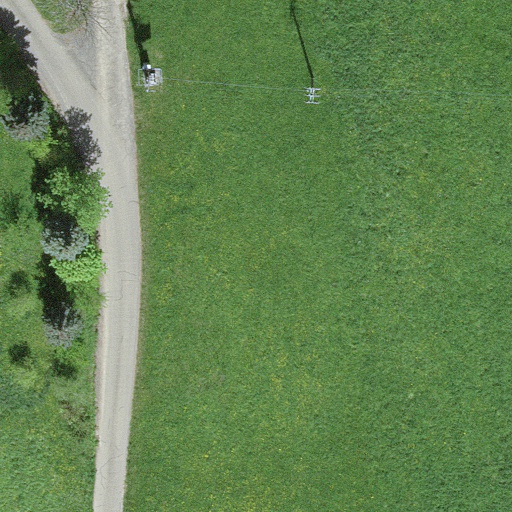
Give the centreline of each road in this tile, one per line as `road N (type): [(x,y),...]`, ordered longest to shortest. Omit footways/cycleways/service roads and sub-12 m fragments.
road 1 (unclassified): [(5,0),(100,136),(121,195),(124,283),(108,511)]
road 2 (track): [(102,0),(100,136)]
